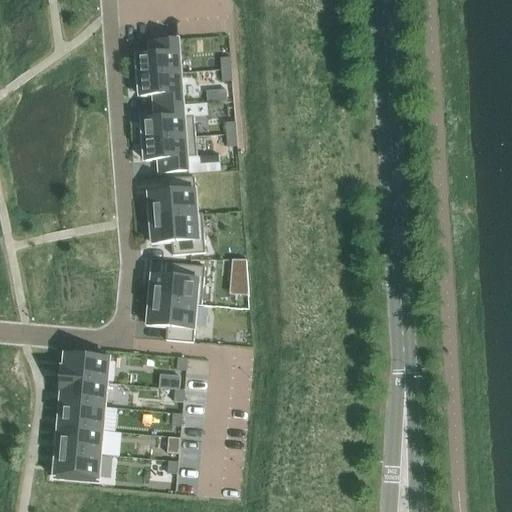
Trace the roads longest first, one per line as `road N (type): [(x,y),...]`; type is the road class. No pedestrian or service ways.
road 1 (residential): [(404,360),(382,0)]
road 2 (residential): [(106,0),(127,266),(122,321)]
road 3 (residential): [(416,511),(412,381),(404,360)]
road 4 (residential): [(404,360),(391,511)]
road 5 (residential): [(122,321),(114,332),(86,338),(0,332)]
